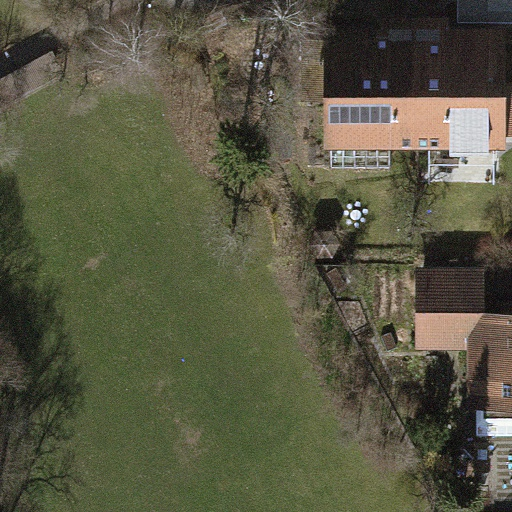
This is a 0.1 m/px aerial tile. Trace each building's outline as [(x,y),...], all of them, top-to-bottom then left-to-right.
[(511,20),(511,0),(461,0),(461,19),(511,20)] [(417,21),(419,151),(511,149),(511,29),(455,31),(454,20),(417,21)] [(384,32),(325,34),(327,153),(419,151),(417,21),(384,21),(384,32)] [(0,99),(0,125),(0,126),(75,91),(64,69),(0,99)] [(473,353),(473,438),(511,437),(511,312),(488,312),(488,273),(419,272),(418,353),(473,353)]
